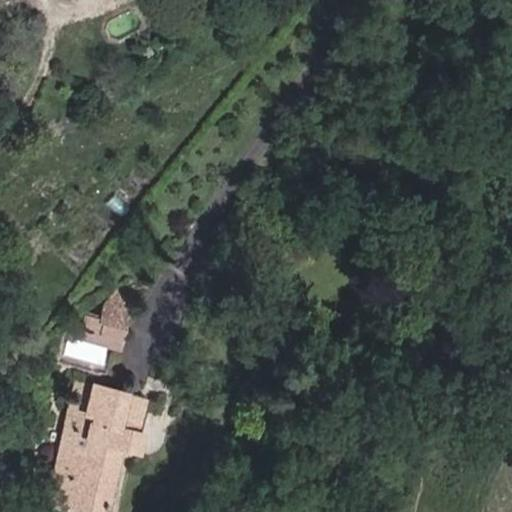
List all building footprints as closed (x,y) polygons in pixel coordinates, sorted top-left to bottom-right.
[(30,29),(46,26),(21,0),(19,0),(21,12),(27,12),(30,29)] [(21,0),(46,26),(81,20),(82,27),(98,23),(92,0),(21,0)] [(104,313),(88,309),(80,337),(120,349),(134,302),(109,295),(104,313)] [(63,430),(147,442),(151,414),(92,409),(90,420),(64,418),(63,430)] [(147,442),(63,430),(52,497),(111,505),(119,465),(142,468),(147,442)]
